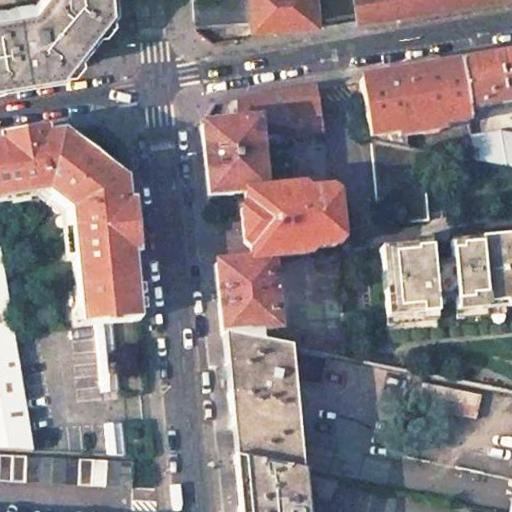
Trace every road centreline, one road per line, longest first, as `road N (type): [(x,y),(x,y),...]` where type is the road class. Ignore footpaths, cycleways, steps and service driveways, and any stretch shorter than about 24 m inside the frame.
road 1 (residential): [(199,511),(155,84)]
road 2 (residential): [(511,23),(155,84)]
road 3 (residential): [(155,84),(0,112)]
